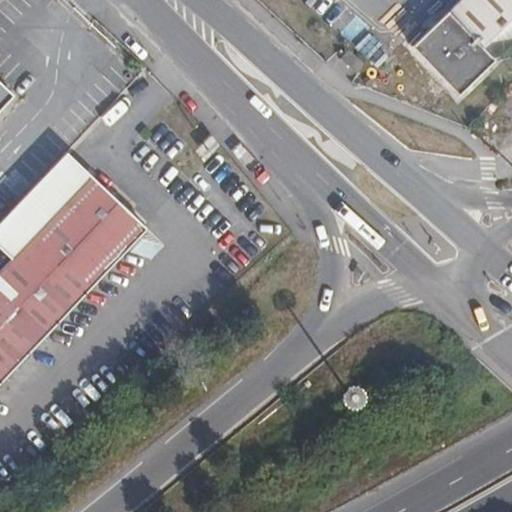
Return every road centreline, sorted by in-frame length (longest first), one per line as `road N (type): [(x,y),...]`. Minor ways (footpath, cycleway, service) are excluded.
road 1 (primary): [(423,194),(191,0)]
road 2 (trunk): [(301,348),(105,511)]
road 3 (primary): [(150,0),(309,166)]
road 4 (trunk): [(309,166),(334,276),(325,311),(301,348)]
road 5 (primary): [(309,166),(435,286)]
road 6 (trunk): [(435,286),(361,302),(301,348)]
road 7 (trunk): [(511,448),(399,511)]
